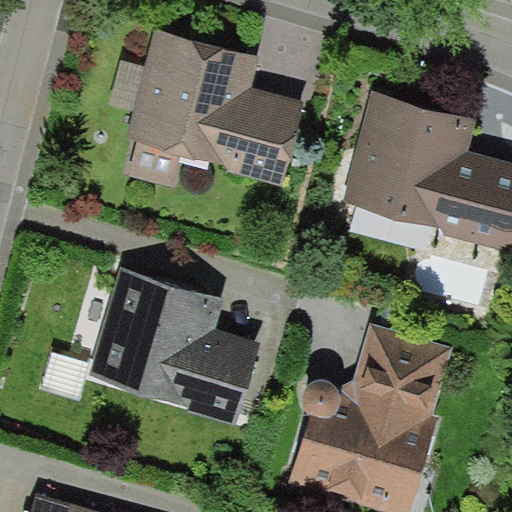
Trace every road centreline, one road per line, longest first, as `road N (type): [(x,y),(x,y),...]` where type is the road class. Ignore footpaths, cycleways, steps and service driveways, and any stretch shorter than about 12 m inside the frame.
road 1 (residential): [(47,0),(0,167)]
road 2 (residential): [(511,46),(365,0)]
